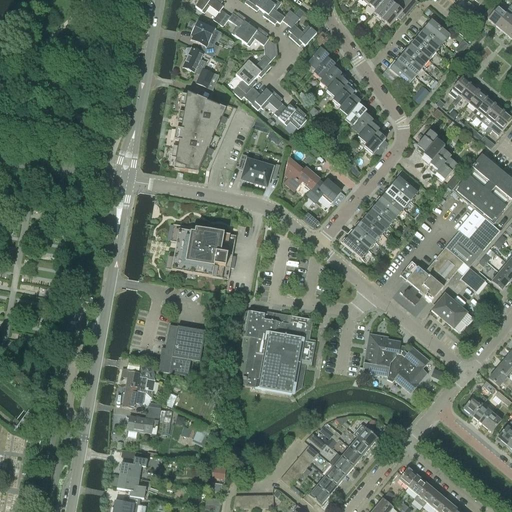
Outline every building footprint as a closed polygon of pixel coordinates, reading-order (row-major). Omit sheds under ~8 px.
[(217,25),(225,15),(220,11),(223,8),(220,6),(222,3),(218,0),(200,0),(195,8),(204,15),(209,8),(218,14),(213,22),(217,25)] [(244,0),(246,1),(244,4),(256,13),(259,10),(261,12),(270,0),(244,0)] [(272,0),(270,0),(261,12),(264,15),(262,17),(274,26),(276,23),(279,26),(282,22),(286,26),(294,16),(289,12),(283,19),(275,13),(280,5),(272,0)] [(371,0),(366,6),(374,12),(372,15),(384,0),(371,0)] [(380,22),(393,6),(386,0),(384,0),(372,15),(380,22)] [(413,0),(406,0),(398,10),(401,13),(396,19),(402,23),(418,4),(413,0)] [(467,16),(474,7),(468,3),(461,11),(467,16)] [(393,6),(380,22),(388,29),(396,19),(401,13),(398,10),(393,6)] [(487,20),(496,28),(506,15),(508,16),(511,12),(508,9),(505,13),(498,7),(487,20)] [(298,10),(294,16),(298,20),(299,20),(304,14),(303,14),(298,10)] [(225,15),(217,25),(222,29),(227,21),(236,28),(231,35),(240,42),(250,28),(247,26),(249,23),(237,14),(235,17),(232,15),(230,18),(225,15)] [(504,35),(511,25),(511,19),(508,16),(506,15),(496,28),(504,35)] [(294,16),(286,26),(291,30),(288,33),(291,35),(288,38),(299,48),(302,45),(304,48),(316,35),(308,28),(301,34),(293,27),(299,20),(294,16)] [(424,30),(442,45),(449,37),(431,22),(428,25),(426,23),(422,28),(424,30)] [(193,38),(191,42),(202,48),(200,53),(211,59),(216,48),(207,44),(214,31),(197,23),(197,25),(195,24),(192,32),(193,32),(191,37),(193,38)] [(240,42),(249,48),(254,41),(263,48),(263,52),(276,52),(276,46),(274,46),(268,41),(265,39),(267,36),(255,27),(253,30),(250,28),(240,42)] [(361,29),(361,31),(361,33),(362,34),(362,35),(363,35),(364,36),(365,37),(366,37),(368,35),(369,34),(370,34),(370,33),(368,31),(367,30),(366,30),(365,29),(365,28),(364,28),(363,28),(362,28),(361,29)] [(415,37),(417,38),(435,54),(442,45),(424,30),(421,34),(419,32),(415,37)] [(410,47),(429,62),(435,54),(417,38),(414,42),(411,40),(408,45),(410,47)] [(460,53),(467,43),(464,41),(456,50),(460,53)] [(312,75),(328,57),(326,56),(329,52),(322,47),(306,66),(314,73),(312,75)] [(403,55),(422,71),(429,62),(410,47),(407,50),(405,49),(401,53),(403,55)] [(212,92),(219,77),(203,70),(206,64),(205,63),(205,64),(200,62),(203,55),(191,50),(186,50),(184,54),(187,58),(182,69),(194,74),(199,76),(196,85),(212,92)] [(276,52),(263,52),(264,58),(257,66),(250,60),(243,68),(255,80),(258,77),(260,79),(270,68),(268,66),(270,63),(275,58),(277,57),(276,52)] [(396,64),(415,79),(422,71),(403,55),(400,59),(398,57),(394,62),(396,64)] [(328,57),(312,75),(321,82),(319,84),(334,66),(333,65),(335,62),(329,56),(328,57)] [(415,79),(396,64),(393,67),(390,66),(387,70),(408,87),(415,79)] [(325,94),(341,76),(339,74),(342,71),(335,65),(334,66),(319,84),(327,91),(325,93),(325,94)] [(247,102),(256,93),(252,89),(255,85),(253,82),(255,80),(243,68),(235,77),(242,83),(232,93),(241,101),(243,98),(247,102)] [(332,103),(347,86),(345,84),(349,80),(342,75),(341,76),(325,94),(334,101),(332,103)] [(460,98),(470,85),(462,78),(451,91),(448,95),(455,101),(458,96),(460,98)] [(338,112),(353,94),(351,93),(355,89),(348,84),(347,86),(332,103),(340,110),(338,112)] [(468,105),(479,92),(470,85),(460,98),(458,96),(455,101),(458,103),(462,99),(468,105)] [(256,93),(247,102),(252,106),(254,104),(262,111),(268,105),(277,112),(282,106),(279,104),(282,101),(271,91),(268,94),(265,91),(260,97),(256,93)] [(479,92),(468,105),(475,110),(476,112),(487,99),(479,92)] [(346,119),(359,104),(358,103),(361,99),(354,93),(353,94),(338,112),(346,119),(344,121),(346,119)] [(173,148),(171,160),(175,160),(173,171),(197,175),(208,177),(209,172),(206,171),(208,166),(202,163),(205,156),(211,158),(213,152),(208,150),(219,124),(224,127),(227,121),(221,118),(225,111),(226,107),(236,111),(236,110),(226,106),(224,111),(186,95),(186,96),(181,95),(179,107),(184,108),(183,114),(178,113),(176,125),(181,125),(180,131),(175,130),(173,142),(178,143),(177,148),(173,148)] [(416,97),(413,101),(418,105),(421,101),(416,97)] [(481,123),(495,106),(487,99),(476,112),(475,110),(471,114),(475,117),(474,118),(481,123)] [(439,101),(436,106),(441,110),(444,105),(439,101)] [(351,131),(366,113),(364,112),(367,108),(361,102),(359,104),(346,119),(344,121),(353,128),(351,130),(351,131)] [(277,112),(273,115),(278,119),(278,120),(286,127),(289,123),(295,129),(300,128),(306,122),(303,119),(305,117),(294,107),(292,110),(289,107),(286,110),(282,106),(277,112)] [(495,106),(481,123),(488,129),(491,124),(493,125),(504,113),(495,106)] [(357,140),(372,122),(371,121),(374,117),(367,112),(366,113),(351,131),(359,137),(357,140)] [(511,120),(511,119),(504,113),(493,125),(491,124),(488,129),(485,132),(488,135),(491,131),(498,137),(511,120)] [(256,120),(251,130),(268,135),(269,131),(256,120)] [(269,120),(264,125),(270,130),(275,124),(269,120)] [(372,122),(357,140),(365,146),(363,149),(364,149),(379,132),(377,130),(380,126),(374,121),(372,122)] [(466,125),(462,129),(471,135),(474,131),(466,125)] [(379,132),(364,149),(372,156),(373,156),(384,142),(385,141),(383,139),(386,135),(380,130),(379,132)] [(474,131),(471,135),(480,142),(483,139),(482,138),(474,131)] [(422,158),(438,139),(429,132),(416,147),(418,149),(415,152),(422,158)] [(428,167),(444,148),(436,141),(438,139),(422,158),(423,157),(425,158),(422,162),(428,167)] [(489,139),(483,146),(490,151),(495,144),(489,139)] [(285,145),(293,152),(297,148),(289,141),(285,145)] [(384,142),(373,156),(377,159),(388,146),(384,142)] [(434,177),(451,158),(442,151),(445,148),(444,148),(428,167),(428,168),(429,167),(431,168),(428,171),(434,177)] [(253,185),(260,163),(248,159),(248,158),(241,156),(238,168),(244,170),(240,181),(253,185)] [(349,157),(345,162),(349,165),(353,160),(349,157)] [(493,226),(511,203),(511,182),(481,157),(451,192),(493,226)] [(451,158),(434,177),(435,177),(436,176),(437,177),(434,180),(441,186),(457,167),(449,160),(451,158)] [(287,162),(283,177),(288,181),(284,185),(294,193),(301,184),(310,192),(318,183),(318,182),(304,170),(304,171),(289,160),(287,162)] [(260,163),(253,185),(266,189),(270,178),(276,179),(279,168),(273,166),(272,167),(260,163)] [(358,173),(353,178),(357,181),(361,175),(358,173)] [(457,182),(452,178),(445,186),(451,191),(457,182)] [(389,186),(410,203),(417,195),(398,179),(395,183),(392,181),(389,186)] [(310,192),(306,197),(308,199),(313,203),(315,205),(321,198),(331,205),(336,199),(339,195),(340,194),(326,182),(322,187),(318,183),(310,192)] [(410,203),(389,186),(391,188),(388,192),(386,190),(382,194),(403,212),(410,203)] [(403,212),(382,194),(384,196),(381,200),(379,198),(375,202),(396,220),(403,212)] [(396,220),(375,202),(377,204),(374,208),(372,206),(368,210),(389,228),(396,220)] [(389,228),(368,210),(368,211),(370,213),(367,216),(365,214),(361,219),(382,236),(389,228)] [(382,236),(361,219),(363,221),(360,225),(358,223),(354,227),(375,245),(382,236)] [(314,220),(309,227),(313,230),(319,224),(314,220)] [(375,245),(354,227),(356,229),(353,233),(351,231),(347,235),(368,253),(375,245)] [(178,231),(171,272),(227,282),(235,237),(194,230),(194,234),(178,231)] [(368,253),(347,235),(347,236),(349,238),(346,241),(344,239),(340,244),(344,247),(352,254),(361,261),(368,253)] [(459,237),(447,252),(470,271),(482,256),(459,237)] [(497,242),(502,245),(505,241),(501,237),(497,242)] [(502,245),(497,242),(493,246),(498,250),(502,245)] [(348,257),(352,254),(344,247),(341,251),(348,257)] [(415,290),(447,252),(444,249),(424,274),(411,263),(399,277),(412,287),(415,290)] [(447,252),(415,290),(418,293),(430,303),(462,264),(447,252)] [(482,260),(486,264),(490,259),(485,255),(482,260)] [(486,264),(482,260),(475,268),(479,272),(482,268),(486,264)] [(498,274),(509,283),(511,279),(511,269),(506,265),(498,274)] [(509,283),(498,274),(490,283),(501,292),(509,283)] [(470,289),(477,281),(473,277),(466,285),(470,289)] [(477,281),(470,289),(474,292),(481,284),(477,281)] [(402,297),(415,307),(420,301),(415,297),(418,293),(415,290),(412,287),(408,292),(407,291),(402,297)] [(445,324),(458,309),(444,297),(431,312),(445,324)] [(458,309),(445,324),(460,336),(473,321),(458,309)] [(311,365),(315,341),(308,340),(311,321),(288,317),(287,319),(270,316),(245,312),(242,329),(244,329),(236,378),(241,379),(240,386),(291,396),(302,388),(306,365),(311,365)] [(199,364),(205,333),(169,327),(165,353),(160,353),(157,373),(187,378),(190,362),(199,364)] [(422,371),(429,362),(412,348),(406,355),(404,353),(405,348),(399,347),(400,343),(387,341),(388,339),(368,335),(361,373),(386,378),(386,380),(391,383),(392,380),(410,395),(427,375),(422,371)] [(503,362),(511,368),(511,353),(511,352),(503,362)] [(511,372),(511,368),(503,362),(496,371),(506,379),(511,372)] [(135,392),(144,394),(144,393),(149,397),(150,392),(144,391),(146,379),(153,381),(154,376),(151,368),(140,366),(139,375),(130,374),(131,371),(122,370),(120,378),(127,379),(125,387),(136,389),(135,392)] [(506,379),(496,371),(488,380),(498,389),(502,384),(506,379)] [(491,395),(495,391),(485,383),(482,388),(491,395)] [(136,389),(125,387),(121,408),(132,410),(133,404),(142,406),(144,394),(135,392),(136,389)] [(501,403),(504,399),(497,393),(494,397),(501,403)] [(169,396),(166,405),(172,407),(176,398),(169,396)] [(482,397),(477,403),(482,407),(486,401),(482,397)] [(472,419),(482,407),(477,403),(472,399),(462,411),(472,419)] [(504,399),(501,403),(507,408),(510,404),(504,399)] [(481,426),(491,414),(482,407),(472,419),(481,426)] [(126,431),(150,435),(156,436),(158,423),(160,410),(147,408),(145,421),(129,418),(126,431)] [(491,414),(481,426),(491,434),(501,422),(491,414)] [(348,427),(344,423),(340,420),(335,421),(341,426),(346,430),(348,427)] [(194,426),(188,439),(192,441),(191,444),(200,448),(203,449),(204,447),(212,429),(211,428),(195,422),(194,426)] [(506,447),(511,440),(511,423),(497,439),(506,447)] [(181,434),(181,435),(181,436),(183,437),(186,438),(186,439),(187,438),(188,439),(194,426),(193,426),(192,426),(192,425),(191,425),(190,425),(190,426),(188,429),(187,429),(186,429),(185,428),(184,428),(183,428),(183,429),(182,432),(181,433),(181,434)] [(356,439),(369,450),(378,440),(361,426),(353,436),(356,439)] [(320,432),(320,433),(320,434),(321,434),(323,436),(324,436),(324,437),(325,437),(325,438),(326,439),(325,439),(324,439),(323,439),(322,440),(321,441),(322,441),(323,442),(323,443),(324,443),(324,444),(325,444),(325,445),(326,445),(326,446),(327,446),(327,447),(328,447),(330,449),(331,450),(332,449),(332,448),(333,448),(333,447),(334,446),(335,445),(336,445),(336,444),(336,442),(331,439),(333,436),(334,436),(331,433),(323,427),(323,428),(323,429),(322,429),(322,430),(321,430),(321,431),(320,432)] [(312,435),(308,440),(322,451),(326,446),(312,435)] [(39,445),(40,439),(28,437),(27,443),(39,445)] [(348,448),(361,459),(369,450),(356,439),(348,448)] [(304,452),(314,461),(319,455),(308,447),(304,452)] [(340,458),(353,469),(361,459),(348,448),(340,458)] [(300,457),(310,466),(314,461),(304,452),(300,457)] [(332,468),(345,478),(353,469),(340,458),(337,455),(329,465),(332,468)] [(296,461),(306,470),(310,466),(300,457),(296,461)] [(118,477),(138,481),(140,468),(145,469),(146,461),(133,459),(132,466),(121,464),(118,477)] [(306,470),(296,461),(292,466),(302,475),(306,478),(310,473),(306,470)] [(288,471),(298,480),(302,475),(292,466),(288,471)] [(324,477),(337,488),(345,478),(332,468),(324,477)] [(407,489),(417,477),(408,470),(398,481),(407,489)] [(298,480),(288,471),(284,476),(294,485),(298,480)] [(294,485),(284,476),(280,481),(290,490),(294,485)] [(138,481),(118,477),(116,490),(129,492),(128,499),(139,501),(140,494),(135,493),(138,481)] [(316,487),(329,498),(337,488),(324,477),(316,487)] [(417,477),(407,489),(417,496),(426,485),(417,477)] [(221,486),(211,484),(210,491),(219,493),(221,486)] [(426,504),(435,493),(426,485),(417,496),(414,500),(423,508),(426,504)] [(329,498),(316,487),(308,497),(306,495),(302,500),(312,508),(316,504),(321,508),(329,498)] [(389,501),(393,496),(388,493),(385,497),(389,501)] [(435,511),(445,500),(435,493),(426,504),(435,511)] [(241,510),(241,497),(234,497),(232,510),(241,510)] [(139,501),(128,499),(127,504),(114,502),(112,511),(132,511),(133,506),(138,507),(139,501)] [(206,499),(204,510),(213,511),(219,511),(221,501),(206,499)] [(374,510),(376,511),(390,511),(393,509),(382,500),(374,510)] [(435,511),(450,511),(454,508),(445,500),(435,511)]
